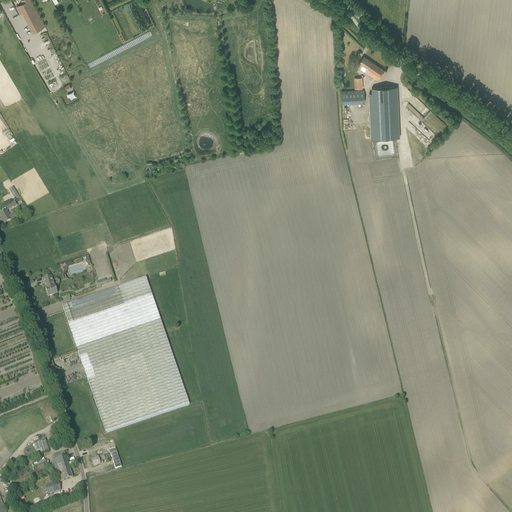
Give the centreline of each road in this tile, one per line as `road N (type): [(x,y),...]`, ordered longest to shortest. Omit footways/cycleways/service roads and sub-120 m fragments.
road 1 (unclassified): [(87,511),(43,338),(0,253)]
road 2 (tertiary): [(511,133),(342,0)]
